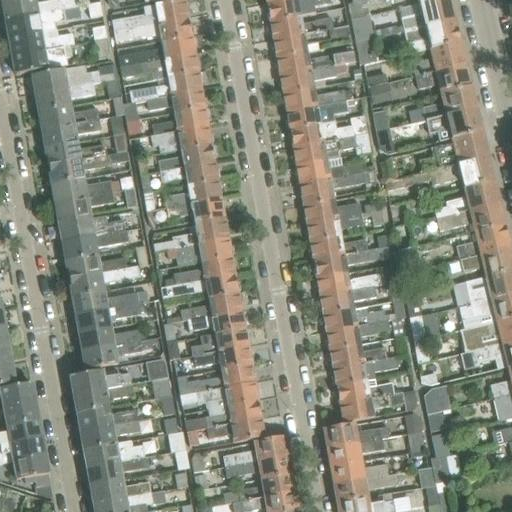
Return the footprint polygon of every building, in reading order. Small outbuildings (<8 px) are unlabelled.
[(34,0),(25,0),(2,4),(6,22),(63,12),(79,9),(77,0),(64,0),(36,5),(34,0)] [(268,14),(266,15),(267,21),(269,21),(270,22),(301,17),(314,14),(313,6),(322,5),(321,0),(291,0),(266,4),(268,14)] [(350,0),(351,5),(348,6),(351,20),(364,17),(362,5),(386,0),(418,0),(419,4),(436,0),(350,0)] [(454,21),(449,0),(436,0),(419,4),(399,9),(404,32),(454,21)] [(113,33),(188,19),(184,1),(155,7),(156,14),(111,23),(113,33)] [(100,19),(98,5),(87,7),(89,21),(100,19)] [(63,12),(6,22),(9,40),(56,31),(54,24),(65,22),(63,12)] [(270,26),(268,26),(269,33),(272,33),(273,40),(334,30),(332,17),(317,20),(317,22),(302,24),(301,17),(270,22),(270,26)] [(160,35),(162,43),(191,38),(191,36),(193,34),(192,28),(189,28),(188,19),(113,33),(115,44),(160,35)] [(454,21),(404,32),(409,55),(430,50),(459,43),(454,21)] [(366,24),(352,27),(355,43),(364,41),(397,34),(395,25),(367,31),(366,24)] [(276,58),(307,53),(306,46),(350,38),(348,27),(334,30),(273,40),(275,50),(272,51),(274,57),(276,57),(276,58)] [(90,30),(93,43),(104,41),(102,28),(90,30)] [(56,31),(9,40),(12,58),(71,48),(75,47),(73,37),(57,39),(56,31)] [(120,70),(142,66),(194,56),(193,47),(195,46),(194,40),(191,40),(191,38),(162,43),(163,51),(117,59),(120,70)] [(107,55),(104,41),(93,43),(96,62),(102,60),(107,55)] [(368,62),(364,41),(355,43),(359,64),(368,62)] [(411,64),(415,77),(465,65),(459,43),(430,50),(432,59),(411,64)] [(71,48),(12,58),(15,76),(66,67),(65,60),(72,58),(71,48)] [(277,62),(275,62),(276,69),(278,69),(279,76),(343,66),(355,64),(352,50),(332,53),(333,57),(309,61),(307,53),(276,58),(277,62)] [(152,82),(168,79),(198,74),(197,72),(200,71),(198,64),(196,64),(194,56),(142,66),(120,70),(121,80),(150,75),(152,82)] [(35,95),(93,85),(105,82),(118,80),(114,62),(110,63),(112,75),(98,77),(97,73),(85,76),(83,67),(32,77),(32,79),(26,80),(28,89),(34,88),(35,95)] [(381,62),(363,67),(366,80),(368,89),(383,85),(387,84),(385,75),(381,62)] [(441,95),(470,87),(465,65),(415,77),(418,90),(438,85),(441,95)] [(283,95),(314,89),(312,82),(336,78),(336,76),(345,74),(343,66),(279,76),(281,86),(279,87),(280,93),(283,93),(283,95)] [(362,81),(360,70),(352,71),(354,83),(362,81)] [(169,86),(135,92),(137,104),(149,102),(201,92),(199,83),(202,82),(201,76),(198,76),(198,74),(168,79),(169,86)] [(107,94),(120,92),(118,80),(105,82),(107,94)] [(35,95),(38,113),(71,108),(69,101),(95,96),(93,85),(35,95)] [(383,85),(368,89),(372,104),(387,101),(383,85)] [(470,87),(441,95),(443,105),(422,110),(425,122),(476,110),(470,87)] [(283,95),(286,112),(347,102),(344,91),(339,92),(315,96),(314,89),(283,95)] [(351,90),(344,91),(347,102),(353,101),(351,90)] [(202,100),(201,92),(149,102),(150,112),(173,107),(175,115),(204,109),(204,108),(206,106),(205,100),(202,100)] [(289,129),(289,131),(334,123),(332,116),(343,114),(348,113),(347,102),(286,112),(288,122),(286,123),(287,129),(289,129)] [(126,125),(137,122),(134,105),(126,106),(123,107),(124,117),(126,125)] [(72,115),(71,108),(38,113),(42,131),(99,121),(110,119),(113,119),(111,108),(72,115)] [(204,112),(204,109),(175,115),(176,123),(150,127),(152,138),(208,129),(206,119),(208,118),(207,112),(204,112)] [(481,133),(476,110),(425,122),(429,134),(435,133),(438,144),(452,141),(481,133)] [(376,134),(387,131),(384,113),(372,115),(376,134)] [(110,119),(113,138),(123,136),(120,118),(113,119),(110,119)] [(291,141),(293,149),(368,136),(365,118),(349,120),(350,127),(335,130),(334,123),(289,131),(290,133),(288,134),(289,141),(291,141)] [(42,131),(45,150),(77,144),(76,136),(100,132),(99,121),(42,131)] [(138,122),(137,122),(126,125),(128,137),(131,137),(140,135),(138,122)] [(209,136),(208,129),(152,138),(154,148),(180,143),(181,151),(211,146),(210,144),(213,143),(211,136),(209,136)] [(387,157),(395,155),(389,130),(387,131),(376,134),(379,152),(387,157)] [(453,144),(432,149),(437,171),(488,159),(486,151),(486,150),(481,133),(452,141),(453,144)] [(116,156),(126,154),(123,136),(113,138),(116,156)] [(371,155),(368,136),(293,149),(294,158),(292,159),(293,165),(296,165),(296,168),(339,160),(338,152),(354,149),(356,157),(371,155)] [(78,152),(77,144),(45,150),(48,168),(105,158),(103,147),(78,152)] [(211,148),(211,146),(181,151),(183,159),(157,163),(159,174),(214,164),(212,155),(215,154),(214,148),(211,148)] [(48,168),(52,186),(84,180),(82,173),(113,168),(113,165),(127,163),(126,154),(116,156),(105,158),(48,168)] [(139,178),(147,176),(144,159),(136,160),(139,178)] [(381,164),(385,184),(394,182),(390,159),(385,161),(381,164)] [(461,179),(464,189),(493,181),(488,159),(437,171),(394,182),(385,184),(386,193),(431,183),(432,187),(441,184),(461,179)] [(298,177),(299,186),(363,175),(361,162),(340,166),(339,160),(296,168),(296,169),(294,170),(295,177),(298,177)] [(215,172),(214,164),(159,174),(161,184),(187,179),(188,187),(217,182),(217,179),(219,178),(218,172),(215,172)] [(375,173),(363,175),(365,184),(366,192),(373,191),(377,185),(375,173)] [(363,175),(299,186),(303,206),(334,200),(332,190),(365,184),(363,175)] [(147,176),(139,178),(142,195),(150,194),(147,176)] [(84,180),(52,186),(55,204),(112,193),(110,183),(85,187),(84,180)] [(436,219),(449,216),(499,204),(493,181),(464,189),(466,199),(446,204),(447,209),(434,212),(436,219)] [(218,184),(217,182),(188,187),(190,195),(164,199),(165,209),(220,200),(219,191),(221,190),(220,184),(218,184)] [(135,205),(132,190),(122,191),(126,210),(133,209),(135,205)] [(58,222),(58,224),(90,218),(90,216),(89,209),(114,204),(112,193),(55,204),(58,222)] [(153,212),(150,194),(142,195),(145,213),(153,212)] [(224,218),(220,200),(165,209),(167,221),(193,216),(194,223),(195,225),(224,220),(224,218)] [(307,226),(351,218),(361,216),(359,205),(335,209),(334,200),(303,206),(307,226)] [(472,224),(475,233),(504,226),(504,224),(501,215),(499,204),(449,216),(436,219),(439,232),(452,229),(472,224)] [(380,213),(370,215),(370,219),(372,229),(384,227),(382,212),(380,213)] [(310,243),(341,238),(339,231),(363,227),(361,216),(351,218),(307,226),(308,234),(306,235),(307,241),(309,242),(310,243)] [(91,220),(90,218),(58,224),(59,226),(62,245),(124,234),(122,222),(106,225),(104,217),(91,220)] [(171,243),(151,247),(152,253),(167,251),(173,250),(228,240),(224,222),(224,220),(195,225),(195,227),(188,228),(189,236),(171,239),(171,243)] [(456,247),(459,261),(510,249),(504,226),(475,233),(477,242),(456,247)] [(62,245),(66,262),(97,257),(96,249),(128,244),(126,233),(124,234),(62,245)] [(312,253),(313,261),(368,252),(366,241),(342,246),(341,238),(310,243),(310,246),(308,247),(309,253),(312,253)] [(386,238),(377,239),(379,250),(388,248),(386,238)] [(176,269),(202,264),(231,259),(231,256),(233,255),(232,248),(229,248),(228,240),(173,250),(175,261),(176,269)] [(139,268),(147,267),(143,248),(135,250),(139,268)] [(316,279),(347,274),(346,266),(390,258),(388,248),(379,250),(368,252),(313,261),(315,270),(312,271),(314,277),(316,277),(316,279)] [(415,248),(397,252),(393,253),(397,276),(415,271),(419,270),(415,248)] [(511,257),(510,249),(459,261),(462,273),(483,268),(485,278),(511,271),(511,258),(511,257)] [(99,264),(97,257),(66,262),(69,281),(126,271),(124,260),(99,264)] [(231,260),(231,259),(202,264),(203,271),(180,275),(172,277),(173,287),(234,276),(233,268),(235,267),(234,260),(231,260)] [(147,267),(139,268),(126,271),(69,281),(72,298),(104,292),(103,285),(133,279),(139,278),(139,275),(152,272),(151,266),(147,267)] [(415,271),(397,276),(401,294),(409,293),(406,280),(417,278),(415,271)] [(511,271),(485,278),(465,283),(470,306),(511,295),(511,271)] [(317,282),(315,283),(316,289),(318,289),(320,297),(374,287),(384,286),(383,281),(382,275),(349,281),(347,274),(316,279),(317,282)] [(207,291),(208,299),(238,294),(237,292),(239,291),(238,284),(236,284),(234,276),(173,287),(159,289),(162,307),(176,304),(175,297),(207,291)] [(323,315),(354,310),(352,302),(376,298),(374,287),(320,297),(321,306),(319,307),(320,313),(323,313),(323,315)] [(105,299),(104,292),(72,298),(75,317),(123,308),(143,305),(147,304),(145,292),(136,294),(105,299)] [(179,317),(165,320),(165,325),(172,324),(180,323),(186,321),(241,312),(239,304),(242,303),(241,296),(238,296),(238,294),(208,299),(209,306),(178,312),(179,317)] [(416,295),(405,297),(409,316),(419,313),(416,295)] [(511,295),(470,306),(458,309),(463,332),(511,319),(511,295)] [(394,322),(400,321),(405,320),(402,301),(391,303),(394,322)] [(75,317),(79,336),(111,330),(110,322),(140,316),(145,315),(143,305),(123,308),(75,317)] [(323,318),(321,319),(322,325),(325,325),(326,333),(387,323),(389,322),(388,317),(384,318),(383,312),(369,314),(368,307),(354,310),(323,315),(323,318)] [(242,320),(241,312),(186,321),(188,332),(213,327),(215,335),(244,330),(244,328),(246,327),(245,320),(242,320)] [(425,341),(420,318),(410,321),(414,344),(425,341)] [(467,353),(511,342),(511,319),(463,332),(462,332),(467,353)] [(390,322),(394,340),(403,339),(400,321),(394,322),(390,322)] [(329,350),(329,352),(360,346),(359,338),(383,334),(388,333),(387,323),(326,333),(328,342),(325,343),(327,349),(329,350)] [(164,344),(175,342),(172,324),(165,325),(161,326),(164,344)] [(113,340),(111,330),(79,336),(82,354),(145,343),(144,334),(113,340)] [(191,358),(195,357),(247,348),(246,340),(248,339),(247,332),(245,332),(244,330),(215,335),(199,338),(201,348),(189,350),(191,358)] [(407,357),(403,339),(394,340),(397,358),(407,357)] [(160,341),(145,343),(82,354),(85,371),(117,365),(116,358),(147,352),(150,351),(151,359),(160,358),(162,354),(160,341)] [(425,341),(414,344),(418,365),(429,363),(425,341)] [(164,344),(168,362),(172,361),(179,360),(175,342),(164,344)] [(508,370),(511,369),(511,342),(467,353),(459,355),(463,372),(479,368),(479,366),(494,362),(496,371),(507,368),(508,370)] [(331,361),(333,369),(387,360),(385,349),(362,353),(360,346),(329,352),(330,354),(327,355),(329,361),(331,361)] [(8,348),(0,349),(0,368),(11,367),(8,348)] [(249,356),(247,348),(195,357),(191,358),(179,360),(172,361),(174,372),(197,367),(220,363),(221,371),(251,366),(250,364),(253,363),(251,356),(249,356)] [(334,378),(332,379),(333,385),(336,385),(336,387),(375,380),(374,373),(389,370),(397,369),(395,359),(387,360),(333,369),(334,378)] [(160,361),(147,364),(150,382),(167,379),(164,364),(160,361)] [(186,377),(175,379),(179,398),(194,395),(202,393),(254,384),(252,376),(255,374),(254,368),(251,368),(251,366),(221,371),(222,379),(199,383),(199,382),(187,384),(186,377)] [(0,386),(14,384),(11,367),(0,368),(0,386)] [(490,387),(493,400),(511,395),(511,369),(508,370),(508,372),(511,382),(490,387)] [(103,372),(70,378),(74,396),(131,386),(129,374),(104,379),(103,372)] [(437,385),(435,374),(425,376),(427,386),(431,387),(437,385)] [(170,397),(167,379),(150,382),(153,400),(170,397)] [(336,390),(334,391),(335,397),(338,397),(339,405),(393,395),(391,384),(376,387),(375,380),(336,387),(336,390)] [(202,393),(194,395),(196,405),(206,404),(207,411),(257,402),(257,400),(259,399),(258,392),(256,392),(254,384),(202,393)] [(0,410),(34,404),(31,385),(0,390),(0,410)] [(74,396),(77,414),(109,408),(108,401),(133,397),(131,386),(74,396)] [(430,391),(423,397),(427,416),(442,413),(437,389),(430,391)] [(393,395),(339,405),(343,424),(373,419),(372,410),(403,404),(404,413),(412,412),(416,408),(413,391),(393,395)] [(511,419),(511,395),(493,400),(499,422),(511,419)] [(161,417),(173,415),(171,402),(159,404),(161,417)] [(208,418),(183,422),(185,433),(195,431),(208,429),(260,419),(259,412),(261,411),(260,404),(258,404),(257,402),(207,411),(208,418)] [(38,422),(34,404),(0,410),(0,421),(6,420),(7,427),(38,422)] [(109,408),(77,414),(80,431),(137,422),(135,411),(111,415),(109,408)] [(427,416),(430,434),(445,431),(442,413),(427,416)] [(411,435),(421,434),(418,420),(411,416),(403,417),(406,436),(411,435)] [(234,444),(264,439),(260,419),(208,429),(210,439),(233,435),(234,444)] [(164,435),(167,435),(176,433),(174,421),(162,423),(164,435)] [(0,447),(41,440),(38,422),(7,427),(8,434),(0,435),(0,447)] [(80,431),(83,450),(116,444),(114,438),(139,434),(137,422),(80,431)] [(327,449),(351,445),(381,440),(388,439),(386,428),(379,429),(356,433),(354,425),(324,431),(327,449)] [(511,428),(491,434),(494,447),(509,443),(511,442),(511,428)] [(185,433),(188,449),(198,447),(195,431),(185,433)] [(170,454),(174,453),(184,452),(180,433),(176,433),(167,435),(170,454)] [(421,434),(411,435),(415,453),(424,452),(421,434)] [(444,435),(431,439),(436,460),(445,458),(450,457),(444,435)] [(224,468),(242,465),(288,457),(284,438),(254,444),(255,451),(232,455),(222,457),(224,468)] [(41,440),(0,447),(0,465),(14,463),(44,457),(41,440)] [(330,467),(361,462),(359,456),(383,452),(381,440),(351,445),(327,449),(330,467)] [(116,444),(83,450),(87,469),(109,465),(145,459),(143,447),(130,450),(129,442),(116,444)] [(183,470),(187,469),(184,452),(174,453),(177,471),(183,470)] [(190,460),(193,474),(204,472),(201,454),(194,455),(190,460)] [(44,457),(14,463),(17,481),(22,480),(23,486),(34,484),(36,495),(52,500),(49,485),(44,457)] [(288,457),(242,465),(224,468),(226,479),(236,477),(259,473),(261,481),(291,475),(288,457)] [(435,461),(431,461),(436,485),(450,482),(445,458),(436,460),(435,461)] [(145,459),(109,465),(87,469),(90,487),(122,481),(121,474),(147,469),(145,459)] [(362,470),(361,462),(330,467),(333,486),(388,477),(386,466),(362,470)] [(294,493),(291,475),(261,481),(262,487),(238,492),(231,493),(221,495),(223,506),(233,504),(294,493)] [(186,488),(184,476),(174,477),(176,490),(186,488)] [(395,476),(388,477),(333,486),(337,503),(367,498),(366,492),(390,487),(397,486),(395,476)] [(193,479),(196,492),(207,490),(205,477),(193,479)] [(123,487),(122,481),(90,487),(93,505),(150,494),(148,483),(123,487)] [(436,487),(431,488),(425,489),(428,508),(440,506),(436,487)] [(93,505),(94,511),(145,511),(144,507),(165,503),(163,492),(150,494),(93,505)] [(234,511),(248,511),(266,509),(266,511),(288,511),(297,510),(294,493),(233,504),(234,511)] [(338,511),(394,511),(392,502),(369,506),(367,498),(337,503),(338,511)] [(54,511),(53,505),(52,505),(44,502),(43,502),(40,511),(54,511)]
